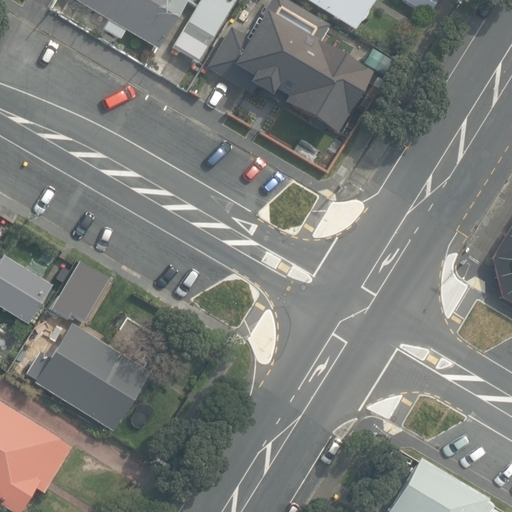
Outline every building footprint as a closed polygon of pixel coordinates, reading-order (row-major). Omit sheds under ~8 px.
[(124,32),(156,51),(186,0),(69,0),(107,22),(102,30),(119,40),(124,32)] [(195,0),(169,44),(195,60),(230,0),(195,0)] [(315,46),(327,26),(281,0),(268,0),(246,38),(229,28),(205,69),(242,90),(245,84),(266,97),(270,91),(283,98),(280,104),(331,134),(349,103),(354,102),(360,92),(359,86),(365,75),(315,46)] [(303,0),(353,31),(372,0),(303,0)] [(400,0),(423,14),(430,0),(400,0)] [(511,220),(488,259),(499,299),(511,306),(511,220)] [(0,251),(0,304),(25,319),(48,281),(0,251)] [(66,311),(78,318),(104,275),(75,258),(47,305),(63,315),(66,311)] [(155,327),(129,313),(117,335),(142,349),(155,327)] [(30,379),(109,428),(115,420),(116,420),(121,411),(119,410),(145,369),(68,321),(47,354),(37,348),(23,370),(32,376),(30,379)] [(0,505),(10,511),(16,511),(20,507),(26,502),(30,496),(31,489),(32,487),(42,493),(70,447),(0,403),(0,505)] [(488,511),(492,506),(486,502),(487,500),(418,458),(385,511),(488,511)]
